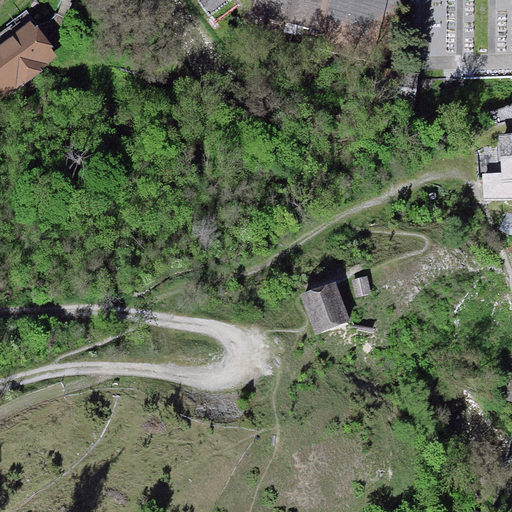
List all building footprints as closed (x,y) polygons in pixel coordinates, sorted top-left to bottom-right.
[(261,0),(258,21),(376,40),(382,0),(261,0)] [(32,36),(0,62),(0,107),(1,109),(56,64),(32,36)] [(511,139),(495,140),(499,181),(478,181),(480,207),(511,208),(510,189),(511,189),(511,139)] [(511,243),(484,324),(511,334),(511,243)] [(366,277),(352,280),(356,296),(370,292),(366,277)] [(333,286),(303,297),(316,334),(347,322),(333,286)]
